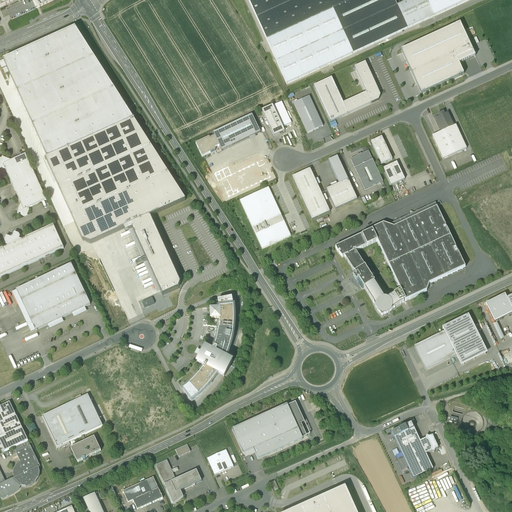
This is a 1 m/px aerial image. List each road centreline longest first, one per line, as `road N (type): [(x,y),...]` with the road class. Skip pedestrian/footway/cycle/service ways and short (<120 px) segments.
road 1 (tertiary): [(88,7),(284,317)]
road 2 (tertiary): [(258,395),(18,511)]
road 3 (unclassified): [(511,66),(301,162),(287,160)]
road 4 (unclassified): [(478,511),(427,406),(371,432),(354,427),(343,410)]
road 5 (unclassified): [(0,393),(109,341),(140,336)]
road 6 (tertiary): [(511,280),(376,344)]
